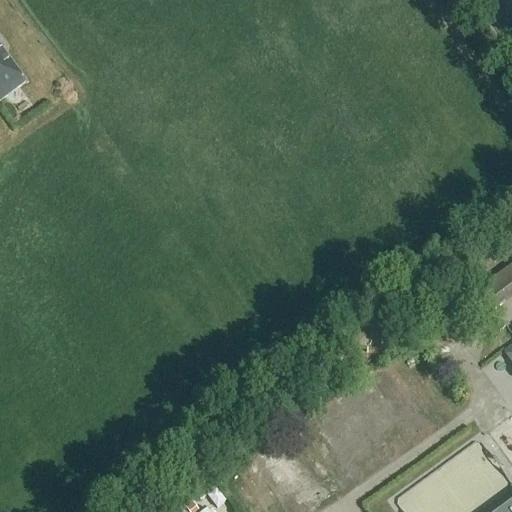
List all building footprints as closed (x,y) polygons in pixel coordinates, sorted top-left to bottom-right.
[(0,102),(26,84),(0,45),(0,102)] [(492,311),(511,296),(511,266),(477,292),(492,311)] [(511,346),(503,353),(511,365),(511,371),(511,346)] [(438,400),(452,391),(428,359),(415,369),(438,400)] [(398,373),(389,378),(395,387),(403,382),(398,373)] [(359,386),(351,391),(355,399),(364,394),(359,386)] [(344,396),(333,402),(341,413),(351,407),(344,396)] [(365,403),(381,428),(392,421),(376,396),(365,403)] [(313,420),(303,426),(309,434),(318,428),(313,420)] [(289,436),(320,481),(334,471),(303,427),(289,436)] [(270,454),(259,461),(265,471),(276,463),(270,454)] [(253,465),(243,472),(244,473),(248,480),(249,481),(260,474),(253,465)] [(287,465),(274,475),(294,503),(308,494),(287,465)] [(251,483),(239,491),(252,511),(269,511),(270,511),(251,483)]
